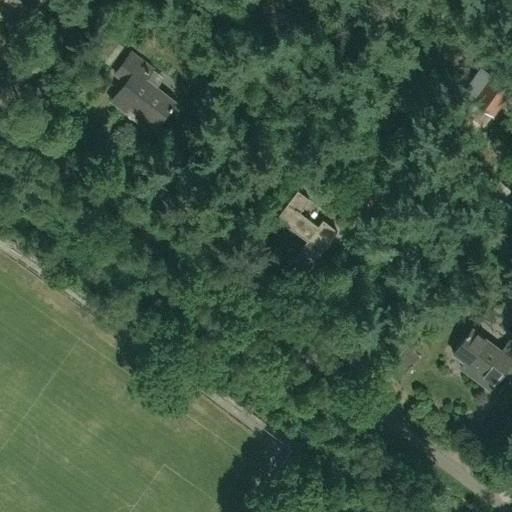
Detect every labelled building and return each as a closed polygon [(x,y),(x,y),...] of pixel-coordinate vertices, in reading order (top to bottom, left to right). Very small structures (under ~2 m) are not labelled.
[(31,0),(0,0),(0,10),(15,22),(31,0)] [(160,124),(178,99),(148,77),(156,66),(134,50),(118,71),(130,80),(116,98),(145,120),(148,115),(160,124)] [(511,84),(494,72),(474,99),(493,113),(511,87),(511,84)] [(320,256),(340,230),(325,219),(320,226),(302,212),(312,199),(300,190),(279,217),(309,240),(305,245),(320,256)] [(464,361),(460,366),(489,388),(503,369),(511,376),(511,343),(508,340),(501,351),(471,328),(468,333),(467,332),(464,335),(465,336),(453,353),(464,361)]
